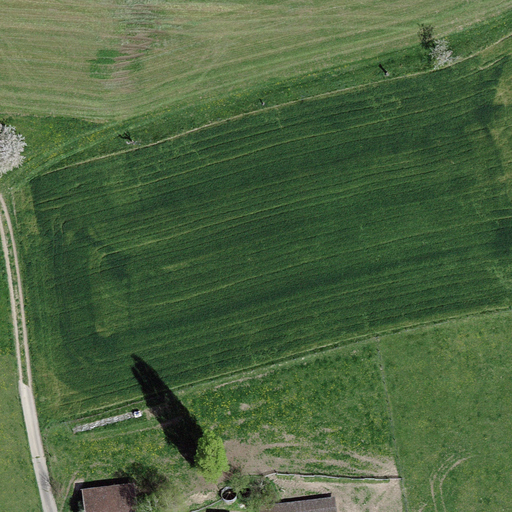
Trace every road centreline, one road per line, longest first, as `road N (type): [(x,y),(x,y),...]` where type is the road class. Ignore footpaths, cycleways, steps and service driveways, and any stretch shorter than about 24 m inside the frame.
road 1 (track): [(511,16),(457,40),(77,143),(36,160),(0,194)]
road 2 (track): [(52,511),(0,206)]
